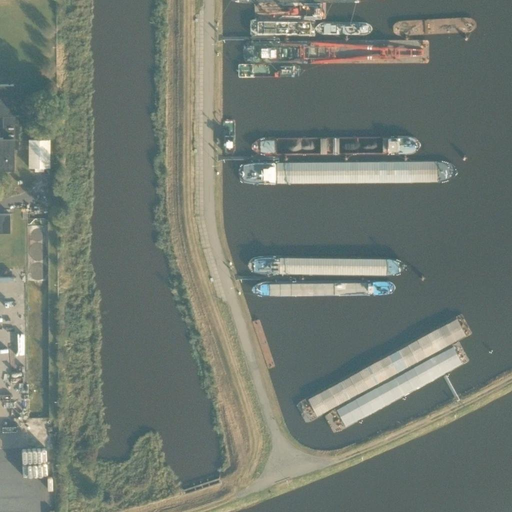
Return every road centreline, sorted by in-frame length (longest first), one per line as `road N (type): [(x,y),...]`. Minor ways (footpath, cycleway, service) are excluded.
road 1 (unclassified): [(290,477),(214,245),(210,0)]
road 2 (track): [(511,379),(335,461)]
